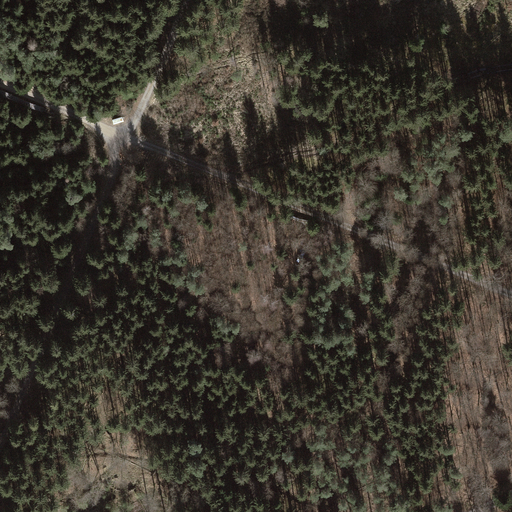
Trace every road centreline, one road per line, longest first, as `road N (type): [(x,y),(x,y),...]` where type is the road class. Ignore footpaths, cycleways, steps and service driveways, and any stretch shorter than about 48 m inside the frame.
road 1 (track): [(511,293),(0,84)]
road 2 (track): [(0,448),(186,0)]
